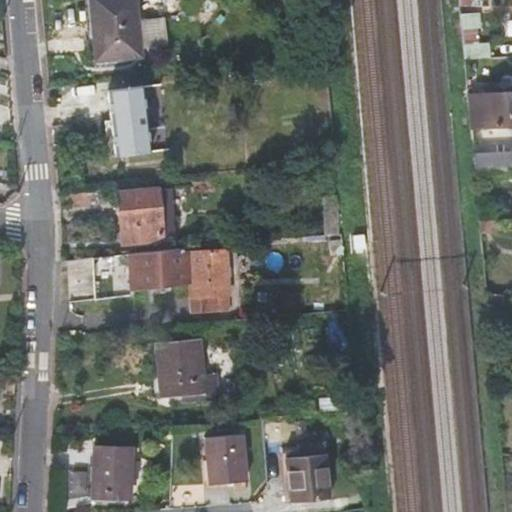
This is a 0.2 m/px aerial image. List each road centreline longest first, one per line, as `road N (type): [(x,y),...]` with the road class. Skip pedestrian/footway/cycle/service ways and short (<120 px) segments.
road 1 (residential): [(28,511),(40,225)]
road 2 (residential): [(40,225),(23,0)]
